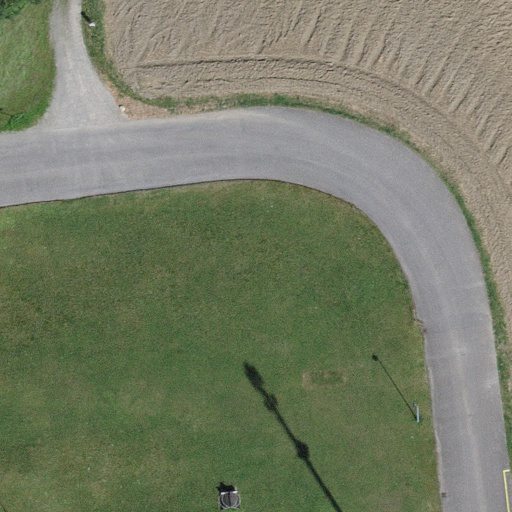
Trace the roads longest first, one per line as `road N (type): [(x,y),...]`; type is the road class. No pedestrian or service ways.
road 1 (residential): [(468,511),(440,258),(401,193),(339,149),(275,135),(87,155)]
road 2 (residential): [(87,155),(63,0)]
